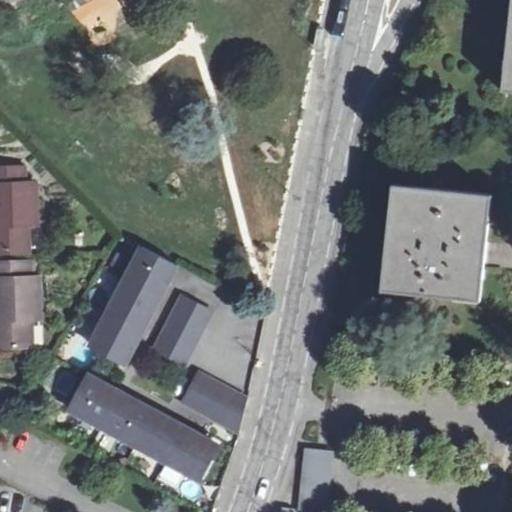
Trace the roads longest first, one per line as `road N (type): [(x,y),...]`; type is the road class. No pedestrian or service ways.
road 1 (residential): [(241,511),(279,414),(343,109)]
road 2 (residential): [(343,109),(409,0)]
